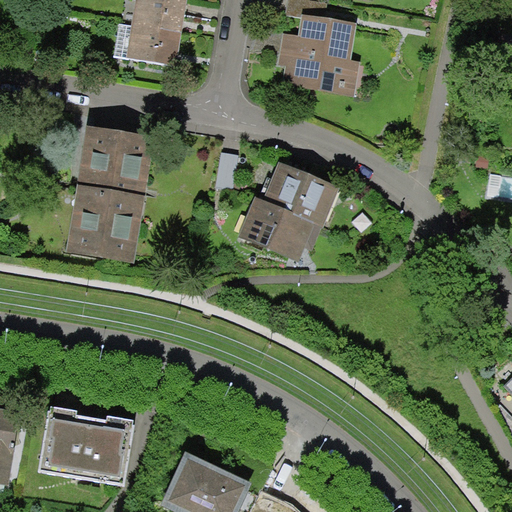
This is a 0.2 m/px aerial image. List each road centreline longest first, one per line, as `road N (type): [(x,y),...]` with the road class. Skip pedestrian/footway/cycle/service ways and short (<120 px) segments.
road 1 (residential): [(0,320),(154,346),(223,370),(331,435),(409,511)]
road 2 (residential): [(511,298),(418,201),(365,163),(321,140),(216,110)]
road 3 (residential): [(0,81),(216,110)]
